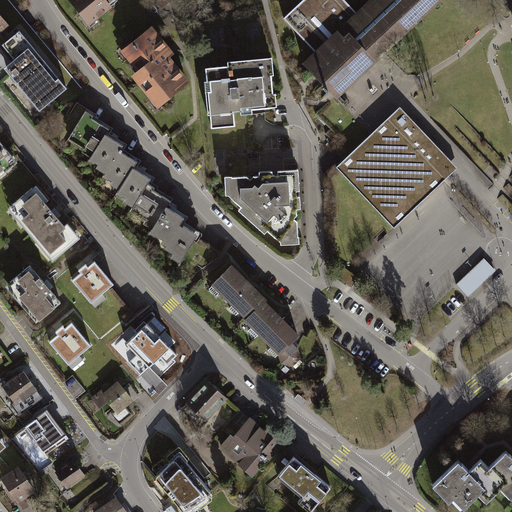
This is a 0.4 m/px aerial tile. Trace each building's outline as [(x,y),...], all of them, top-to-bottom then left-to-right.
[(68,0),(90,27),(114,9),(110,4),(115,0),(68,0)] [(363,0),(354,9),(344,0),(298,0),(280,18),(309,49),(300,59),(312,72),(329,92),(335,98),(337,96),(339,94),(369,66),(382,54),(437,0),(363,0)] [(0,35),(9,27),(0,16),(0,35)] [(153,27),(122,53),(138,73),(133,78),(159,111),(192,84),(172,59),(176,55),(153,27)] [(68,92),(20,33),(2,47),(15,62),(4,71),(40,114),(68,92)] [(231,69),(208,71),(214,131),(238,129),(236,114),(243,114),(244,118),(255,117),(255,113),(280,110),(279,97),(277,97),(275,79),(278,79),(276,60),(230,65),(231,69)] [(97,114),(77,102),(70,113),(78,117),(66,136),(82,146),(80,149),(89,155),(87,157),(92,160),(93,159),(97,162),(95,165),(104,170),(101,174),(106,177),(107,176),(110,178),(108,181),(116,186),(114,191),(120,195),(121,193),(124,195),(122,199),(131,204),(129,208),(144,218),(142,221),(151,226),(148,230),(154,234),(155,232),(162,236),(160,240),(165,243),(163,245),(172,251),(170,254),(180,260),(182,256),(202,268),(216,260),(221,251),(197,237),(201,230),(194,226),(194,227),(184,222),(188,216),(169,204),(172,198),(157,188),(158,185),(152,182),(155,176),(137,166),(141,159),(124,149),(127,143),(110,133),(113,127),(95,116),(97,114)] [(392,228),(457,167),(400,107),(344,158),(335,166),(337,168),(392,228)] [(341,132),(349,125),(342,118),(334,125),(341,132)] [(0,175),(18,161),(0,137),(0,175)] [(231,172),(223,173),(225,192),(227,192),(240,203),(238,206),(264,230),(267,227),(280,239),(280,242),(300,241),(299,233),(298,233),(297,218),(294,215),(297,211),(297,206),(301,206),(300,192),(296,193),(296,187),(299,187),(298,165),(277,167),(277,169),(272,170),(271,166),(258,167),(258,171),(253,172),(249,175),(246,172),(231,173),(231,172)] [(37,184),(9,208),(54,261),(82,236),(69,221),(66,223),(47,201),(50,198),(37,184)] [(469,295),(497,268),(485,256),(457,283),(469,295)] [(81,273),(72,280),(91,303),(113,284),(95,262),(88,267),(86,264),(78,270),(81,273)] [(267,297),(231,262),(210,283),(245,317),(243,318),(279,353),(291,340),(299,332),(265,299),(267,297)] [(31,264),(5,285),(37,323),(62,302),(31,264)] [(356,278),(342,267),(335,276),(349,287),(356,278)] [(148,320),(124,339),(141,361),(144,359),(148,355),(165,339),(148,320)] [(60,333),(50,341),(69,364),(92,345),(74,322),(67,328),(65,324),(57,330),(60,333)] [(298,346),(291,340),(279,353),(278,353),(281,363),(292,366),(301,358),(298,346)] [(144,360),(135,371),(150,382),(167,366),(155,354),(151,358),(148,355),(144,359),(144,360)] [(24,369),(2,385),(15,402),(12,404),(20,415),(44,397),(24,369)] [(103,387),(92,398),(101,408),(109,401),(116,411),(113,414),(121,424),(133,414),(127,407),(135,400),(119,380),(106,390),(103,387)] [(207,380),(185,402),(205,422),(228,398),(207,380)] [(54,409),(36,422),(49,440),(66,427),(54,409)] [(230,435),(219,448),(253,477),(268,458),(270,460),(285,441),(271,430),(269,433),(251,416),(249,417),(240,409),(222,429),(230,435)] [(460,456),(432,484),(449,501),(454,496),(465,507),(480,492),(487,500),(502,485),(511,495),(511,494),(511,453),(506,448),(490,464),(481,455),(472,465),(470,466),(460,456)] [(178,455),(157,476),(156,477),(157,479),(182,510),(183,510),(185,510),(210,493),(210,491),(210,490),(181,455),(179,454),(178,455)] [(294,457),(278,477),(303,497),(299,501),(311,511),(332,487),(294,457)] [(75,458),(55,471),(67,488),(87,475),(75,458)] [(19,464),(1,477),(19,503),(20,503),(24,509),(30,505),(26,498),(38,491),(19,464)] [(129,511),(118,495),(95,511),(129,511)]
